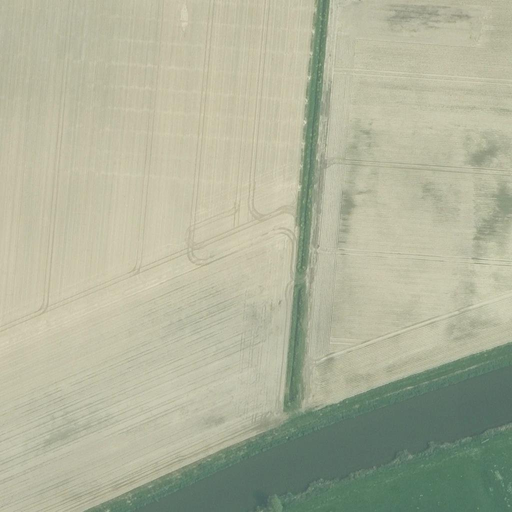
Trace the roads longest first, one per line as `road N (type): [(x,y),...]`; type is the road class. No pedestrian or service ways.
road 1 (track): [(333,0),(312,252)]
road 2 (track): [(295,511),(501,438)]
